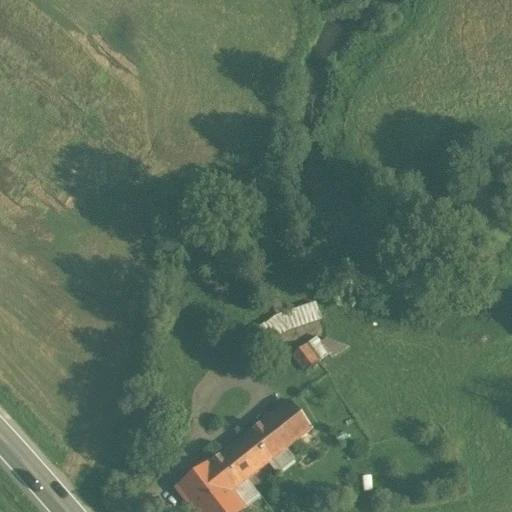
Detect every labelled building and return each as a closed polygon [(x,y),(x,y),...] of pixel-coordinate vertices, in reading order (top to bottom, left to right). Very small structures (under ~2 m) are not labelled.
[(277,299),(270,302),(275,316),(282,314),(277,299)] [(264,326),(276,340),(285,332),(321,320),(315,304),(274,318),(264,326)] [(263,324),(237,344),(245,356),(263,342),(267,347),(276,340),(263,324)] [(327,356),(315,339),(305,345),(318,362),(318,363),(327,356)] [(305,345),(292,356),(304,372),(318,362),(305,345)] [(289,403),(209,465),(231,494),(311,431),(289,403)] [(209,465),(177,490),(194,511),(239,511),(243,510),(231,494),(209,465)]
